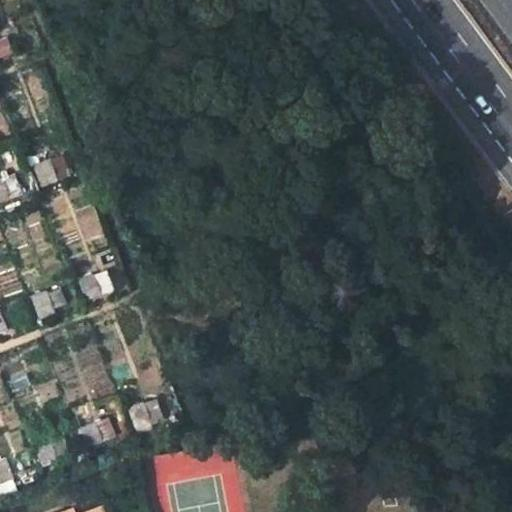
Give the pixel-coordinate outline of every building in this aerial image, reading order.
[(0,56),(18,50),(10,30),(0,34),(0,56)] [(60,187),(68,183),(66,176),(69,175),(62,155),(33,165),(42,186),(58,179),(60,187)] [(0,200),(20,192),(13,173),(0,178),(0,200)] [(86,298),(112,289),(105,269),(79,280),(86,298)] [(64,302),(59,288),(46,292),(45,290),(30,295),(38,318),(54,313),(52,307),(64,302)] [(134,426),(150,421),(151,424),(162,420),(154,399),(143,404),(142,401),(127,407),(134,426)] [(107,417),(80,428),(87,446),(114,436),(107,417)] [(35,446),(42,464),(54,459),(48,441),(35,446)] [(17,454),(0,459),(0,480),(24,472),(17,454)] [(107,511),(101,493),(68,505),(70,509),(61,511),(107,511)]
